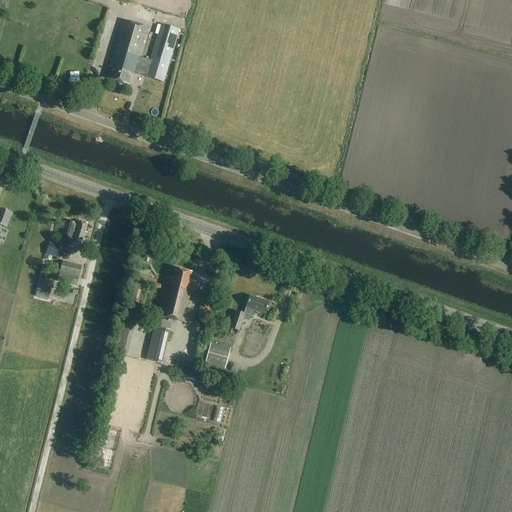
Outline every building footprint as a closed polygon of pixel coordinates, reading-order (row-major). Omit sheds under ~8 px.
[(109,67),(112,68),(109,80),(128,85),(132,73),(136,75),(136,74),(164,83),(176,40),(179,31),(161,25),(150,61),(141,58),(150,29),(123,21),(109,67)] [(7,229),(12,214),(3,210),(1,214),(0,213),(0,229),(1,227),(7,229)] [(74,222),(70,221),(68,220),(65,231),(71,232),(70,236),(72,237),(70,245),(74,245),(83,248),(84,248),(86,239),(84,239),(84,236),(86,237),(87,232),(85,231),(88,223),(77,221),(76,221),(76,223),(74,223),(74,222)] [(49,244),(46,256),(57,258),(60,247),(49,244)] [(77,287),(82,267),(62,262),(57,282),(77,287)] [(190,281),(192,272),(175,268),(172,279),(168,278),(166,285),(163,284),(155,316),(185,324),(197,282),(190,281)] [(40,283),(36,297),(48,300),(50,289),(44,288),(45,285),(40,283)] [(129,300),(138,302),(142,286),(133,283),(129,300)] [(18,300),(32,304),(33,296),(20,293),(18,300)] [(265,313),(269,302),(250,295),(245,310),(243,314),(236,312),(236,313),(232,324),(230,329),(239,332),(240,326),(243,318),(248,320),(251,312),(252,309),(265,313)] [(136,323),(139,313),(128,310),(125,320),(136,323)] [(127,356),(135,323),(123,320),(116,353),(127,356)] [(145,361),(160,364),(168,331),(153,327),(145,361)] [(229,350),(209,345),(204,364),(207,365),(210,366),(224,369),(229,350)] [(195,426),(203,427),(207,411),(199,409),(195,426)] [(86,447),(93,450),(97,441),(91,438),(86,447)]
